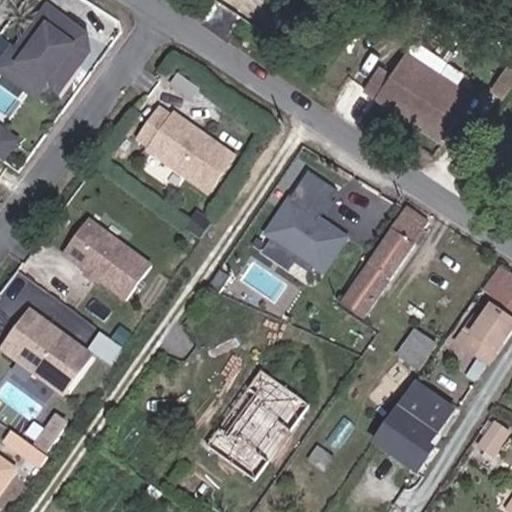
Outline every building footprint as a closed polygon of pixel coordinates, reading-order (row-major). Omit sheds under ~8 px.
[(75,7),(66,0),(63,4),(72,11),(75,7)] [(63,4),(20,61),(30,68),(18,84),(45,104),(50,97),(53,99),(62,106),(85,75),(78,71),(104,29),(75,7),(72,11),(63,4)] [(92,65),(104,29),(78,71),(85,75),(92,65)] [(375,69),(361,90),(440,143),(469,99),(403,55),(387,78),(375,69)] [(18,84),(30,68),(20,61),(18,59),(1,81),(43,112),(53,99),(50,97),(45,104),(18,84)] [(511,76),(506,72),(491,92),(503,101),(511,89),(511,76)] [(172,113),(148,145),(161,154),(159,156),(219,199),(245,163),(186,120),(184,122),(172,113)] [(0,157),(12,166),(27,146),(11,134),(0,148),(0,157)] [(359,243),(302,204),(278,240),(335,278),(359,243)] [(209,244),(221,227),(209,218),(197,235),(209,244)] [(386,261),(407,275),(433,237),(408,219),(398,235),(402,238),(386,261)] [(161,272),(98,226),(69,267),(132,312),(161,272)] [(363,296),(383,311),(407,275),(386,261),(363,296)] [(511,335),(511,280),(502,274),(486,298),(493,303),(485,314),(490,318),(484,327),(477,322),(459,348),(481,364),(469,380),(477,386),(489,369),(484,366),(497,347),(502,350),(511,335)] [(371,331),(383,311),(363,296),(349,316),(371,331)] [(21,341),(12,354),(73,400),(102,361),(40,316),(31,329),(32,334),(27,341),(21,341)] [(135,353),(144,341),(131,333),(123,345),(135,353)] [(421,378),(438,353),(416,338),(399,363),(421,378)] [(120,371),(131,356),(111,341),(100,357),(120,371)] [(277,472),(267,466),(289,437),(298,443),(317,418),(271,384),(256,402),(267,408),(234,450),(226,444),(215,457),(263,491),(277,472)] [(432,452),(457,416),(419,390),(384,441),(426,470),(437,456),(432,452)] [(226,444),(234,450),(267,408),(256,402),(226,444)] [(69,445),(76,435),(68,429),(61,439),(69,445)] [(510,446),(495,436),(495,437),(490,434),(482,445),(487,448),(480,459),(495,469),(510,446)] [(267,466),(277,472),(298,443),(289,437),(267,466)] [(426,470),(384,441),(378,449),(421,479),(426,470)] [(45,480),(56,465),(45,457),(35,472),(45,480)] [(0,508),(23,476),(0,458),(0,508)] [(456,479),(465,466),(455,459),(446,472),(456,479)]
